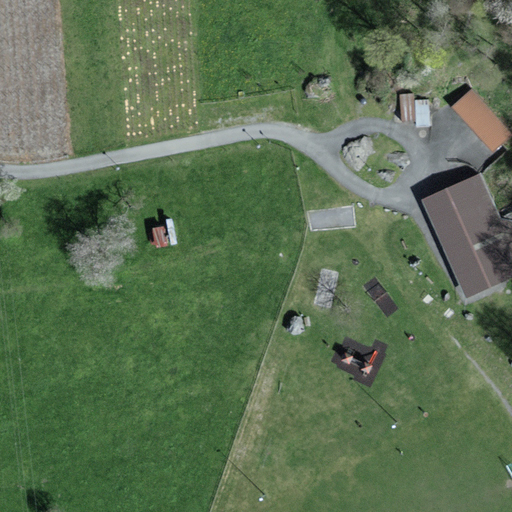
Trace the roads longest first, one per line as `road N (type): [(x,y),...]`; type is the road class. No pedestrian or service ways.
road 1 (residential): [(299,139),(257,131),(40,171),(0,170)]
road 2 (residential): [(299,139),(386,132),(427,145),(408,201)]
road 3 (residential): [(408,201),(352,185),(299,139)]
